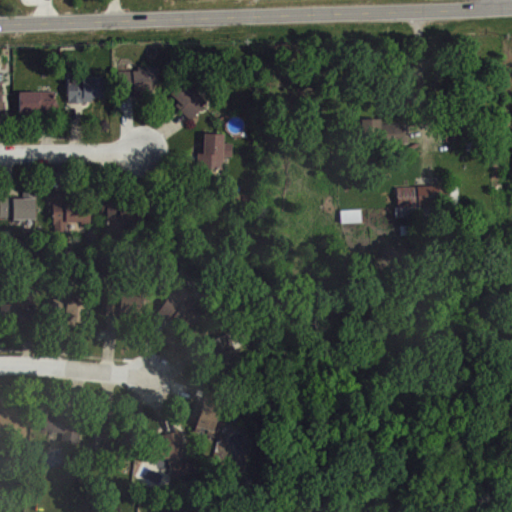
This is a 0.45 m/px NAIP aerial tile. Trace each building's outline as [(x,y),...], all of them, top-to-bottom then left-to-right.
[(159,83),(152,84),(152,96),(134,96),(134,93),(119,93),(118,70),(138,69),(138,65),(159,65),(159,83)] [(104,78),(104,96),(93,97),(93,101),(67,101),(66,78),(104,78)] [(190,121),(207,103),(183,80),(169,94),(178,103),(175,106),(190,121)] [(55,90),(55,102),(57,102),(57,114),(31,114),(31,112),(23,112),(23,111),(18,111),(17,91),(55,90)] [(363,117),(379,117),(379,121),(406,121),(406,140),(364,141),(363,117)] [(196,170),(197,155),(203,155),(203,134),(222,135),(222,144),(232,145),(232,157),(223,157),(222,171),(196,170)] [(396,186),(397,205),(393,205),(394,215),(451,211),(450,203),(458,203),(457,182),(396,186)] [(0,199),(0,218),(11,218),(11,220),(35,220),(35,193),(22,193),(22,199),(0,199)] [(52,201),(53,233),(66,232),(65,224),(91,223),(91,204),(67,204),(67,195),(52,195),(52,201)] [(107,206),(107,230),(111,230),(111,238),(123,238),(123,227),(143,227),(143,206),(107,206)] [(339,208),(340,221),(360,220),(360,206),(339,208)] [(400,224),(400,233),(413,232),(413,223),(400,224)] [(144,296),(140,324),(128,322),(128,318),(104,315),(107,291),(144,296)] [(201,311),(190,331),(158,313),(170,291),(180,296),(183,291),(189,294),(185,302),(201,311)] [(35,301),(36,327),(12,328),(12,324),(0,324),(0,303),(22,303),(22,293),(33,293),(33,301),(35,301)] [(88,301),(86,322),(50,319),(51,298),(86,301),(88,301)] [(224,374),(241,365),(225,333),(208,342),(224,374)] [(194,431),(198,432),(199,427),(207,429),(205,435),(219,438),(223,424),(216,422),(223,392),(205,388),(194,431)] [(41,429),(44,412),(62,415),(63,408),(81,411),(76,443),(61,440),(62,432),(41,429)] [(0,439),(25,439),(25,409),(0,409),(0,439)] [(96,422),(95,448),(131,449),(131,434),(112,434),(112,422),(96,422)] [(141,442),(147,462),(167,456),(173,477),(197,470),(189,443),(182,445),(178,431),(141,442)]
